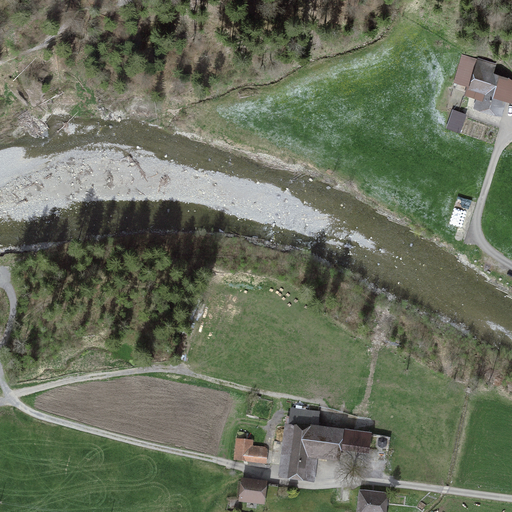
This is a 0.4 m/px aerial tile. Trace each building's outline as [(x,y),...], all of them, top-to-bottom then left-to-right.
[(502,95),(511,98),(511,80),(508,77),(491,72),(494,65),(463,55),(455,80),(469,85),(467,92),(483,97),(480,106),(497,111),(502,95)] [(462,131),(468,113),(453,108),(447,127),(462,131)] [(474,200),(438,190),(435,201),(454,207),(450,223),(467,228),(474,200)] [(322,458),(338,460),(341,434),(315,430),(316,423),(291,420),(284,475),(309,478),(312,456),(322,457),(322,458)] [(252,450),(252,442),(239,440),(237,459),(265,462),(266,452),(252,450)] [(262,502),(262,501),(264,484),(244,482),(242,500),(262,502)] [(278,486),(264,484),(262,501),(276,503),(278,486)] [(381,511),(382,498),(362,496),(360,511),(381,511)]
